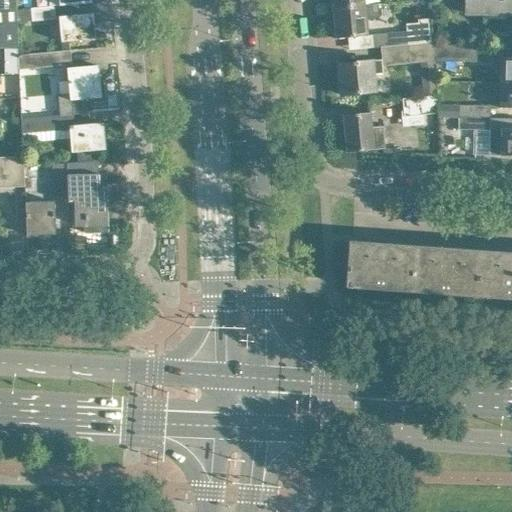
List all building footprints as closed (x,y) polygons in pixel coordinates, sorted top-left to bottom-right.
[(0,0),(0,48),(2,49),(17,49),(16,22),(16,11),(15,0),(0,0)] [(363,0),(331,0),(332,8),(364,5),(363,0)] [(511,0),(464,0),(464,14),(511,14),(511,0)] [(364,5),(332,8),(335,39),(367,36),(365,19),(377,18),(376,3),(364,5)] [(54,20),(53,7),(49,8),(31,10),(16,11),(16,22),(32,21),(32,23),(54,20)] [(94,39),(92,14),(59,17),(61,42),(94,39)] [(372,48),(380,48),(407,45),(406,32),(371,35),(372,48)] [(433,63),(431,47),(431,43),(407,45),(380,48),(381,59),(381,62),(408,59),(409,65),(433,63)] [(490,64),(491,48),(431,47),(433,63),(490,64)] [(17,50),(1,49),(2,75),(18,74),(18,70),(17,56),(17,50)] [(70,65),(69,51),(17,56),(18,70),(70,65)] [(511,83),(511,58),(500,59),(500,84),(511,83)] [(382,74),(382,68),(381,62),(381,59),(337,64),(341,96),(373,93),(371,75),(382,74)] [(60,116),(73,115),(85,114),(84,102),(88,102),(88,99),(100,98),(97,66),(66,69),(68,95),(58,96),(60,116)] [(511,108),(511,83),(500,84),(499,108),(511,108)] [(436,96),(435,84),(419,85),(420,97),(436,96)] [(437,114),(436,96),(420,97),(402,99),(403,117),(437,114)] [(489,107),(467,107),(458,106),(457,118),(489,119),(489,107)] [(382,125),(370,126),(369,112),(342,115),(346,153),(385,149),(382,125)] [(104,139),(102,123),(74,126),(73,115),(60,116),(20,119),(21,134),(69,130),(71,153),(76,153),(77,163),(95,161),(94,153),(107,152),(106,139),(104,139)] [(511,156),(511,119),(489,119),(457,118),(457,131),(489,132),(488,156),(511,156)] [(0,188),(23,188),(22,168),(21,157),(0,157),(0,188)] [(67,197),(66,173),(66,165),(49,165),(49,174),(51,173),(52,197),(67,197)] [(108,232),(106,187),(106,174),(68,175),(68,173),(66,173),(67,197),(67,201),(74,201),(75,225),(84,225),(84,233),(108,232)] [(26,235),(54,234),(53,202),(25,203),(26,235)] [(409,292),(413,248),(386,246),(386,244),(374,243),(374,245),(348,243),(345,287),(409,292)] [(475,297),(478,253),(451,251),(451,249),(439,248),(439,250),(413,248),(409,292),(475,297)] [(511,299),(511,253),(505,253),(505,255),(478,253),(475,297),(511,299)]
